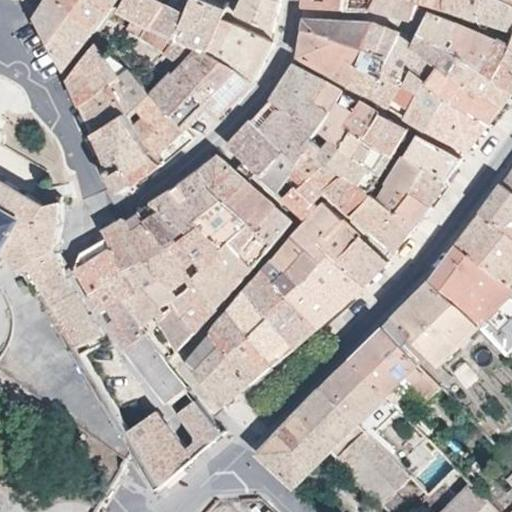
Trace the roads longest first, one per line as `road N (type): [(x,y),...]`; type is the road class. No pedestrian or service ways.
road 1 (tertiary): [(236,451),(412,276),(511,143)]
road 2 (residential): [(286,43),(268,84),(216,142),(108,212)]
road 3 (residential): [(13,33),(48,84),(108,212)]
